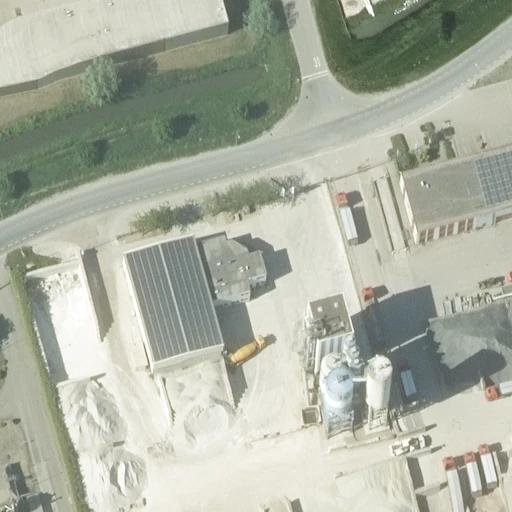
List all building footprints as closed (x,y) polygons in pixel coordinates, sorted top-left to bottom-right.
[(149,0),(125,0),(84,11),(100,70),(164,53),(149,0)] [(217,0),(149,0),(164,53),(228,36),(217,0)] [(84,11),(20,29),(36,88),(100,70),(84,11)] [(20,29),(0,34),(0,97),(36,88),(20,29)] [(511,220),(511,156),(400,186),(416,246),(511,220)] [(177,466),(246,447),(210,313),(248,302),(245,291),(264,285),(258,262),(247,265),(246,260),(231,251),(225,253),(224,247),(194,255),(192,248),(123,267),(177,466)] [(511,313),(509,303),(429,321),(446,394),(482,386),(476,359),(478,358),(471,328),(511,318),(511,313)] [(314,379),(348,370),(338,330),(304,340),(314,379)] [(349,411),(359,408),(350,373),(340,376),(342,384),(335,386),(340,405),(347,403),(349,411)] [(9,467),(0,469),(0,509),(19,504),(9,467)]
